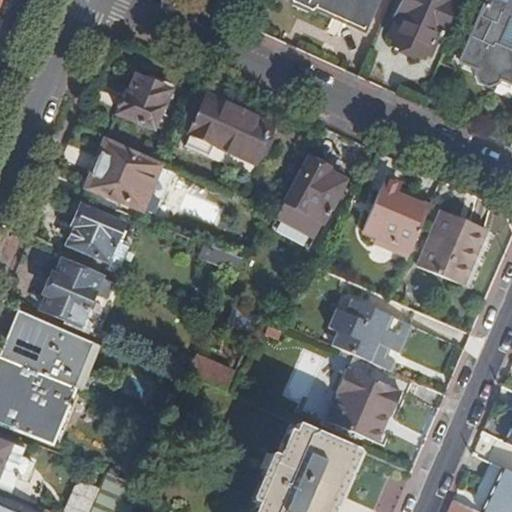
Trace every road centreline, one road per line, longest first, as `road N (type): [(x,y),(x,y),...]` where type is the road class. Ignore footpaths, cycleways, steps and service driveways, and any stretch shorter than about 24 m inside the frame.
road 1 (residential): [(511,175),(125,0)]
road 2 (residential): [(511,306),(424,511)]
road 3 (tertiary): [(80,0),(0,194)]
